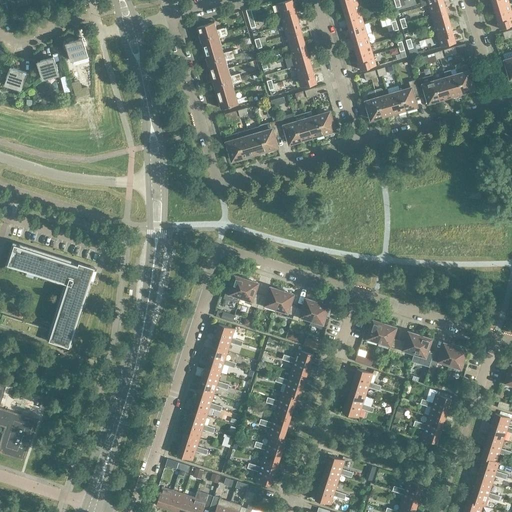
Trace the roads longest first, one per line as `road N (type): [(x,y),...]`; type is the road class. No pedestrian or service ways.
road 1 (residential): [(136,511),(220,251),(354,295)]
road 2 (residential): [(361,148),(220,189),(169,17)]
road 3 (tertiary): [(115,440),(145,319),(159,180)]
road 4 (residential): [(159,180),(91,181),(0,158)]
road 5 (residential): [(361,148),(317,0)]
road 6 (tertiary): [(159,180),(130,29)]
road 7 (residential): [(354,295),(496,340)]
road 8 (residential): [(501,107),(361,148)]
